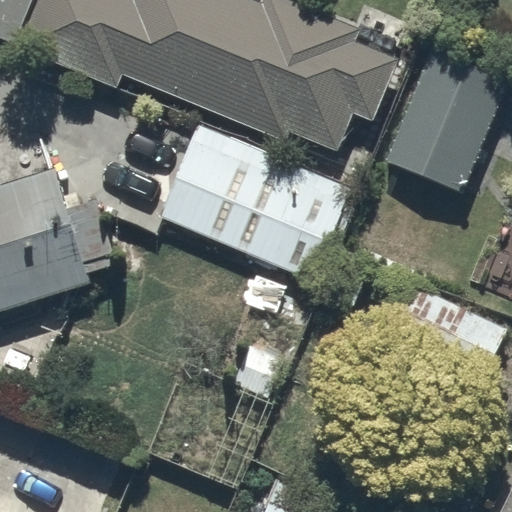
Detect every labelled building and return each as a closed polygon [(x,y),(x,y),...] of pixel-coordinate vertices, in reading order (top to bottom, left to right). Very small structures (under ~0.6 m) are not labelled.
[(39,0),(21,40),(118,80),(125,65),(280,129),(285,117),(339,139),(353,106),(372,113),(397,52),(355,34),(361,20),(313,0),(39,0)] [(435,37),(387,151),(463,179),(510,68),(435,37)] [(352,182),(199,116),(160,209),(315,275),(333,234),(341,238),(356,203),(345,199),(352,182)] [(0,177),(0,304),(92,274),(89,265),(120,255),(102,200),(72,209),(56,160),(0,179),(0,177)] [(330,511),(336,498),(279,475),(271,496),(269,495),(262,511),(330,511)] [(511,511),(511,484),(508,493),(504,491),(493,511),(511,511)]
